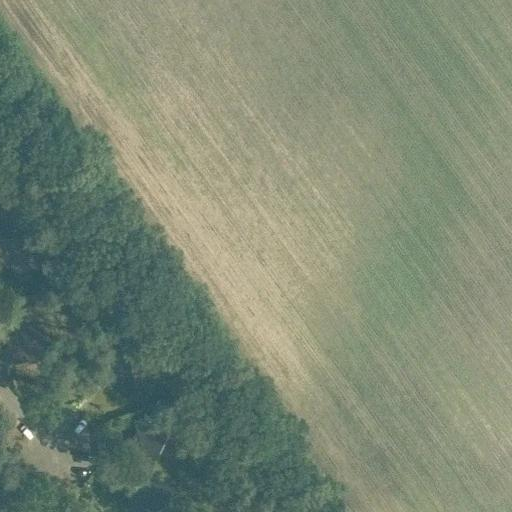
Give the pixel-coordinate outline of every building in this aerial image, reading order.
[(0,188),(0,207),(3,208),(13,200),(6,189),(0,188)] [(37,230),(26,239),(23,266),(28,267),(37,260),(45,260),(55,252),(37,230)] [(23,266),(26,239),(24,240),(0,237),(0,256),(11,257),(19,266),(23,266)] [(93,299),(77,279),(67,286),(57,285),(47,293),(55,304),(83,307),(93,299)] [(43,350),(50,339),(28,325),(21,336),(12,338),(5,349),(16,356),(43,350)] [(128,391),(135,380),(129,350),(120,345),(104,370),(113,377),(114,382),(128,391)] [(147,450),(159,445),(172,418),(169,408),(140,418),(144,429),(141,434),(147,450)] [(143,459),(139,469),(151,473),(154,462),(143,459)] [(133,491),(128,507),(140,511),(168,497),(171,488),(142,478),(138,489),(133,491)]
